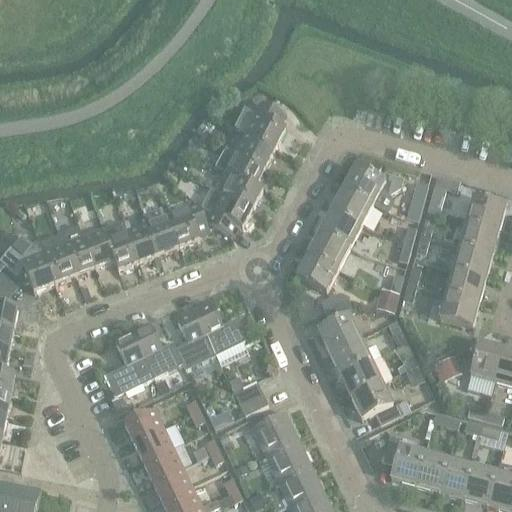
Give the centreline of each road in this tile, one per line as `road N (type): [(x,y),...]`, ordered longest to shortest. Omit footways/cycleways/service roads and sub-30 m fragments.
road 1 (residential): [(106,511),(113,480),(54,357),(57,337),(253,261)]
road 2 (unclassified): [(511,179),(341,131),(274,252),(253,261)]
road 3 (unclassified): [(376,511),(253,261)]
road 4 (unclassified): [(0,131),(92,112),(146,78),(211,0)]
